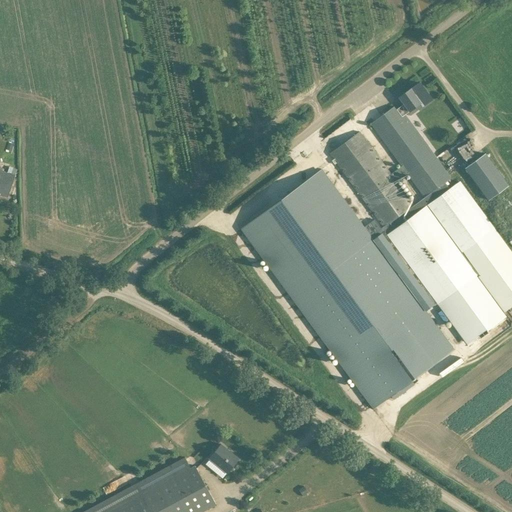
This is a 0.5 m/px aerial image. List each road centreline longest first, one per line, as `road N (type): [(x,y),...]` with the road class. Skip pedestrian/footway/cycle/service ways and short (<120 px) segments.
road 1 (unclassified): [(118,293),(138,264),(476,0)]
road 2 (unclassified): [(465,511),(118,293)]
road 3 (unclassified): [(0,380),(118,293)]
road 4 (unclassified): [(118,293),(0,256)]
